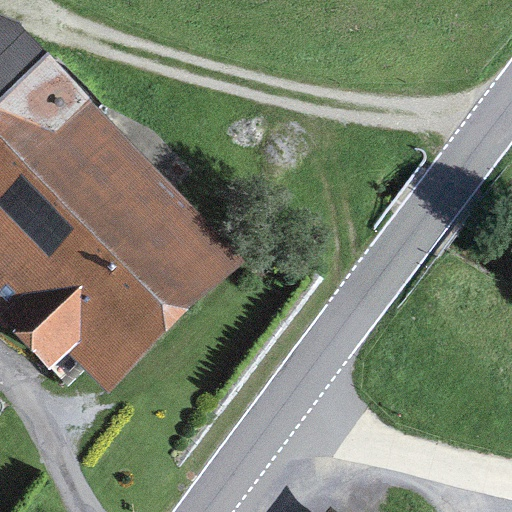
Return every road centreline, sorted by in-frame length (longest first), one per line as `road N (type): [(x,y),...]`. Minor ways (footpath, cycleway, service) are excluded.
road 1 (secondary): [(202,511),(511,101)]
road 2 (track): [(24,8),(183,66),(311,100),(501,116)]
road 3 (track): [(511,477),(287,397)]
road 4 (track): [(0,366),(90,511)]
